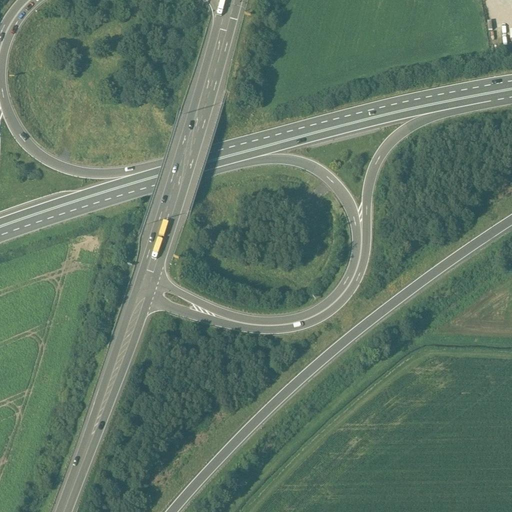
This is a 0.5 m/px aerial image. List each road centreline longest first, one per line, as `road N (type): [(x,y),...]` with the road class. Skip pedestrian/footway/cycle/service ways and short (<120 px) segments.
road 1 (trunk): [(142,300),(248,332),(308,327),(348,297),(359,277),(369,184),(384,150),(411,125),(496,91)]
road 2 (trunk): [(195,163),(288,157),(322,172),(347,200),(356,227),(349,276),(328,304),(276,324),(228,317),(149,280)]
road 3 (trunk): [(174,511),(338,347),(511,220)]
road 4 (trunk): [(496,91),(195,163)]
road 5 (primary): [(229,3),(149,280)]
road 6 (trunk): [(195,163),(105,173),(65,167),(27,144),(0,98)]
road 7 (trunk): [(195,163),(0,227)]
